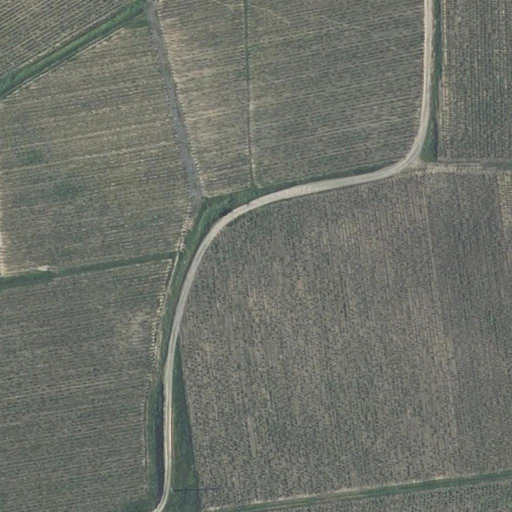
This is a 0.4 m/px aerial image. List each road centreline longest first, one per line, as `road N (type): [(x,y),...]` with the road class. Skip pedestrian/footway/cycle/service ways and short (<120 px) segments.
road 1 (track): [(155,511),(165,473),(169,355),(204,245),(235,211),(385,172),(412,151),(430,79),(430,0)]
road 2 (track): [(166,380),(160,333),(196,198),(150,13)]
road 3 (track): [(222,511),(511,471)]
road 4 (track): [(252,204),(245,0)]
road 5 (track): [(162,0),(0,97)]
